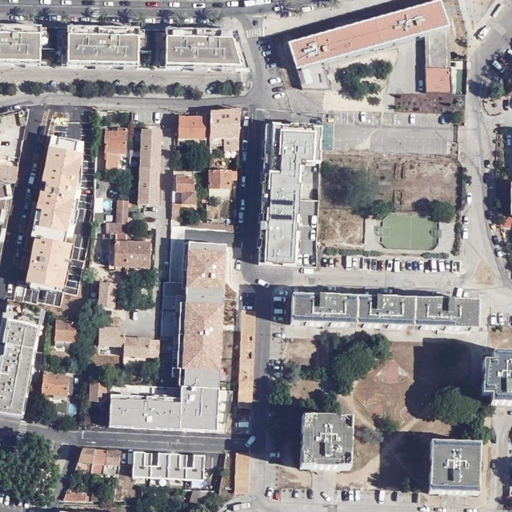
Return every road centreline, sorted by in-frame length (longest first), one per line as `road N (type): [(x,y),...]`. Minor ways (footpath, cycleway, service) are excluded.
road 1 (secondary): [(251,6),(0,4)]
road 2 (residential): [(511,25),(482,69),(485,261)]
road 3 (unknown): [(173,101),(152,336)]
road 4 (residential): [(485,261),(469,267),(463,284),(267,280)]
road 5 (residential): [(260,101),(33,100)]
road 6 (residential): [(260,101),(252,278),(267,280)]
road 7 (residential): [(71,437),(261,447)]
road 8 (residential): [(33,100),(0,278)]
road 9 (residential): [(267,280),(261,447)]
